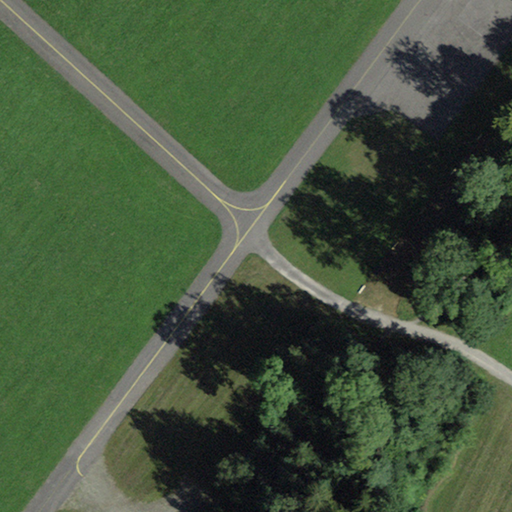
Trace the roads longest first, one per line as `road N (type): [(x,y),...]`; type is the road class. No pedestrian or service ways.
road 1 (unknown): [(250,226),(38,511)]
road 2 (track): [(511,382),(449,346),(329,299)]
